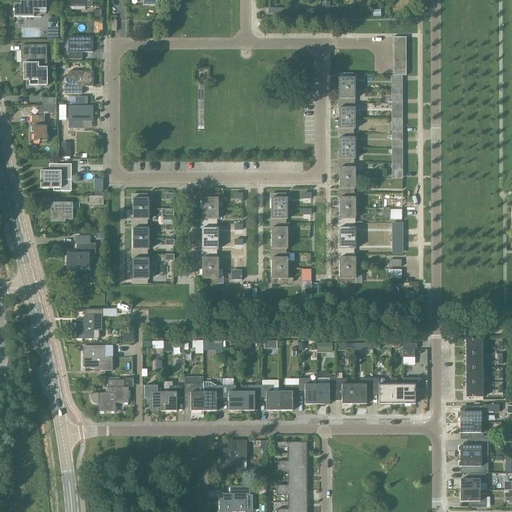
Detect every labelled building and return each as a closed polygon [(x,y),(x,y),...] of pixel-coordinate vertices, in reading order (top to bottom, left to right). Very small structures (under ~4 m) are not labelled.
[(41,13),(46,13),(46,1),(43,1),(43,0),(26,0),(20,1),(20,5),(14,5),(14,9),(13,9),(13,11),(14,11),(14,17),(34,17),(33,15),(41,15),(41,13)] [(56,19),(48,19),(48,40),(56,40),(56,19)] [(90,53),(90,37),(70,37),(70,52),(68,52),(68,60),(79,60),(79,53),(90,53)] [(29,86),(47,86),(47,68),(38,68),(38,64),(47,64),(46,45),(20,45),(20,67),(23,68),(23,81),(28,81),(28,82),(29,82),(29,86)] [(79,88),(90,87),(90,72),(65,72),(65,87),(61,87),(61,94),(79,94),(79,88)] [(354,89),(354,81),(354,79),(350,79),(350,74),(338,74),(338,79),(338,89),(354,89)] [(354,99),(354,89),(338,89),(338,100),(338,104),(350,104),(350,99),(354,99)] [(338,119),(354,119),(354,108),(350,108),(350,104),(338,104),(338,108),(338,119)] [(79,122),(90,122),(90,106),(70,107),(70,121),(68,121),(68,129),(79,129),(79,122)] [(33,143),(38,143),(40,143),(40,142),(47,142),(46,127),(44,127),(44,117),(31,117),(31,132),(33,132),(33,142),(33,143)] [(338,134),(351,134),(351,130),(354,130),(354,119),(338,119),(338,130),(338,134)] [(351,138),(351,134),(338,134),(339,138),(338,138),(338,149),(354,149),(354,138),(351,138)] [(354,159),(354,149),(338,149),(338,160),(339,159),(339,164),(353,164),(353,159),(354,159)] [(353,164),(339,164),(339,168),(338,168),(338,179),(354,179),(354,171),(363,171),(363,164),(353,164)] [(61,180),(71,180),(71,165),(53,165),(53,172),(40,172),(40,189),(53,189),(53,191),(61,191),(61,180)] [(339,194),(351,193),(351,189),(355,189),(354,179),(338,179),(338,189),(339,189),(339,194)] [(338,209),(355,208),(355,198),(351,198),(351,193),(339,194),(339,198),(338,198),(338,209)] [(217,209),(217,198),(220,198),(220,194),(202,194),(202,199),(201,199),(201,209),(217,209)] [(287,198),(286,198),(286,194),(271,194),(271,198),(270,198),(270,209),(287,209),(287,198)] [(132,210),(148,209),(148,199),(144,199),(144,195),(133,195),(133,199),(132,199),(132,210)] [(103,205),(103,197),(89,197),(89,205),(103,205)] [(72,212),(79,212),(79,204),(51,204),(51,211),(50,211),(50,220),(72,220),(72,212)] [(339,224),(351,224),(351,219),(355,219),(355,208),(338,209),(338,219),(339,219),(339,224)] [(148,224),(148,220),(148,209),(132,210),(132,220),(133,220),(133,225),(154,224),(148,224)] [(217,219),(217,209),(201,209),(201,220),(202,220),(202,224),(216,224),(216,219),(217,219)] [(287,224),(287,219),(287,209),(270,209),(270,219),(271,219),(271,224),(287,224)] [(389,210),(389,219),(401,219),(401,210),(389,210)] [(148,239),(148,229),(154,229),(154,224),(133,225),(133,229),(132,229),(132,240),(148,239)] [(217,239),(217,229),(217,224),(216,224),(202,224),(202,229),(201,229),(201,239),(217,239)] [(287,239),(287,228),(289,228),(289,224),(287,224),(271,224),(271,229),(270,229),(270,239),(287,239)] [(338,239),(355,238),(355,228),(351,228),(351,224),(339,224),(339,228),(338,228),(338,239)] [(88,270),(88,268),(88,255),(95,255),(95,247),(91,247),(91,244),(89,244),(89,237),(76,237),(76,244),(78,244),(78,254),(67,254),(67,270),(88,270)] [(339,253),(351,253),(351,249),(355,249),(355,238),(338,239),(338,249),(339,249),(339,253)] [(147,254),(147,250),(148,250),(148,239),(132,240),(132,250),(133,250),(133,255),(147,254)] [(218,247),(217,239),(201,239),(201,250),(202,250),(202,254),(222,254),(222,247),(218,247)] [(286,254),(286,249),(287,249),(287,239),(270,239),(270,249),(271,249),(271,254),(286,254)] [(351,258),(351,253),(339,253),(339,258),(338,258),(338,269),(355,268),(355,258),(351,258)] [(148,259),(147,259),(147,254),(133,255),(133,259),(132,259),(132,269),(148,269),(148,259)] [(218,269),(218,258),(218,254),(222,254),(202,254),(202,259),(201,259),(201,269),(218,269)] [(287,269),(287,258),(289,258),(289,254),(286,254),(271,254),(271,258),(271,269),(287,269)] [(355,283),(355,279),(355,268),(338,269),(339,279),(339,283),(355,283)] [(148,280),(148,269),(132,269),(132,280),(133,280),(133,284),(145,284),(145,280),(148,280)] [(218,269),(201,269),(201,280),(202,280),(202,284),(214,284),(214,279),(218,279),(218,269)] [(287,269),(271,269),(271,279),(271,284),(283,284),(283,279),(287,279),(287,269)] [(401,270),(388,270),(388,279),(401,279),(401,270)] [(101,316),(102,316),(102,310),(85,310),(85,316),(84,316),(84,322),(76,322),(76,339),(98,339),(98,330),(101,330),(101,316)] [(103,371),(112,371),(112,358),(103,358),(103,353),(104,353),(104,346),(83,346),(83,352),(82,352),(82,367),(84,369),(103,369),(103,371)] [(414,378),(402,378),(402,385),(402,405),(415,404),(415,390),(421,390),(421,378),(414,378)] [(316,385),(309,385),(309,379),(298,379),(298,386),(298,391),(304,391),(304,405),(316,405),(316,385)] [(329,391),(335,391),(335,379),(328,379),(329,385),(316,385),(316,405),(329,405),(329,391)] [(353,405),(353,385),(346,385),(346,379),(335,379),(335,391),(341,391),(341,405),(353,405)] [(366,391),(372,391),(372,379),(360,379),(360,385),(353,385),(353,405),(366,405),(366,391)] [(390,405),(390,385),(378,385),(378,379),(372,379),(372,391),(378,391),(378,405),(390,405)] [(402,405),(402,385),(396,385),(396,379),(390,379),(390,385),(390,405),(402,405)] [(107,393),(90,393),(90,399),(91,401),(92,403),(94,404),(96,405),(98,405),(98,412),(115,412),(115,403),(128,403),(128,387),(124,387),(124,380),(107,380),(107,388),(107,393)] [(155,386),(144,386),(144,398),(150,398),(150,412),(163,412),(163,393),(163,382),(158,382),(155,386)] [(182,398),(182,386),(172,386),(172,382),(163,382),(163,393),(163,412),(176,412),(176,398),(182,398)] [(190,412),(203,412),(203,383),(203,384),(184,384),(184,398),(190,398),(190,412)] [(222,386),(216,386),(210,383),(203,383),(203,412),(216,412),(216,398),(222,398),(222,386)] [(241,411),(241,392),(235,392),(235,386),(222,386),(222,398),(228,398),(228,412),(241,411)] [(254,398),(260,398),(260,386),(247,386),(247,392),(241,392),(241,411),(254,411),(254,398)] [(279,411),(279,392),(273,392),(273,386),(260,386),(260,398),(266,398),(266,411),(279,411)] [(298,398),(298,391),(298,386),(285,386),(285,392),(279,392),(279,411),(292,411),(292,398),(298,398)] [(480,423),(479,413),(482,413),(482,406),(470,406),(470,413),(459,413),(459,423),(480,423)] [(482,433),(486,433),(486,423),(480,423),(459,423),(459,434),(470,434),(470,440),(482,440),(482,433)] [(488,440),(482,440),(470,440),(470,446),(460,446),(460,457),(480,457),(488,457),(488,440)] [(246,454),(246,441),(232,442),(232,449),(220,449),(220,474),(228,474),(228,471),(241,471),(241,454),(246,454)] [(287,455),(306,455),(306,442),(276,442),(276,448),(287,448),(287,455)] [(276,467),(306,466),(306,455),(287,455),(287,461),(276,461),(276,467)] [(488,457),(480,457),(460,457),(460,467),(470,467),(470,474),(485,474),(488,474),(488,457)] [(287,479),(307,478),(306,466),(276,467),(276,472),(287,472),(287,479)] [(460,491),(480,491),(480,484),(485,484),(485,474),(471,474),(471,480),(459,480),(460,491)] [(276,491),(307,491),(307,478),(287,479),(287,485),(276,485),(276,491)] [(245,495),(249,495),(248,487),(230,487),(230,494),(219,495),(219,511),(236,511),(245,511),(245,495)] [(287,503),(307,503),(307,491),(276,491),(276,496),(287,496),(287,503)] [(471,508),(485,508),(485,498),(480,498),(480,491),(460,491),(460,502),(471,502),(471,508)] [(276,511),(306,511),(307,503),(287,503),(287,509),(276,509),(276,511)]
